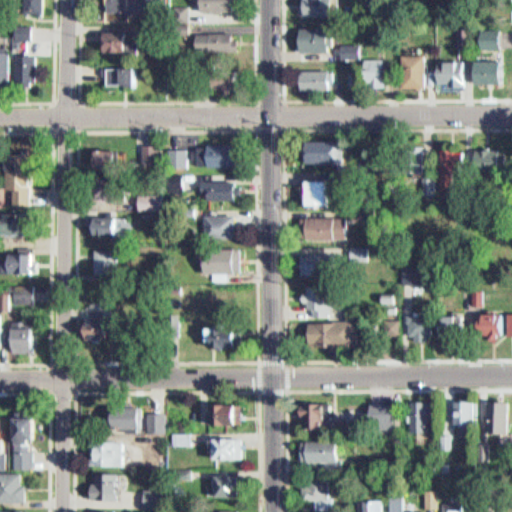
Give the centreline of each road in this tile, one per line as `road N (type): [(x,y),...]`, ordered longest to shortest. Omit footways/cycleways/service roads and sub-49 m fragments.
road 1 (residential): [(53,511),(60,0)]
road 2 (residential): [(511,373),(0,370)]
road 3 (residential): [(0,111),(511,112)]
road 4 (residential): [(273,511),(274,0)]
